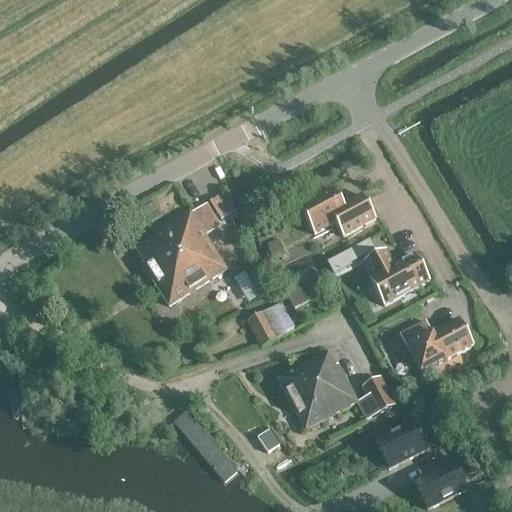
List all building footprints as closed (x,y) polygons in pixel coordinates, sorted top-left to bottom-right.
[(345,240),(379,221),(365,196),(345,207),(337,192),(303,211),(317,237),(337,226),(345,240)] [(223,195),(209,203),(221,222),(235,213),(223,195)] [(205,238),(221,228),(208,205),(191,216),(191,215),(135,250),(144,264),(142,265),(169,308),(226,271),(205,238)] [(370,241),(328,264),(334,275),(335,277),(353,267),(352,265),(376,252),(370,241)] [(281,244),(268,250),(275,263),(287,256),(281,244)] [(387,309),(433,283),(418,255),(397,266),(389,251),(366,263),(375,280),(372,281),(387,309)] [(311,273),(283,288),(296,314),(325,298),(311,273)] [(261,350),(296,332),(281,306),(247,323),(261,350)] [(424,377),(476,348),(460,320),(434,335),(427,322),(401,337),(424,377)] [(336,369),(327,354),(278,381),(306,433),(358,404),(338,368),(336,369)] [(397,407),(383,378),(363,389),(369,399),(359,405),(367,422),(397,407)] [(440,415),(428,421),(439,444),(451,438),(440,415)] [(196,422),(182,434),(225,486),(239,475),(196,422)] [(414,425),(375,445),(389,471),(427,452),(414,425)] [(270,433),(258,441),(268,455),(280,447),(270,433)] [(454,466),(414,486),(428,511),(429,511),(468,493),(454,466)]
